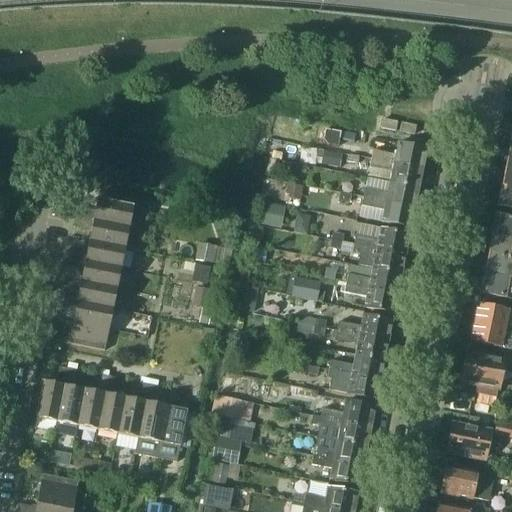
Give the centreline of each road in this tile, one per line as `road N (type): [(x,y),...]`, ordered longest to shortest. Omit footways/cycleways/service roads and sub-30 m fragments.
road 1 (residential): [(396,511),(478,99)]
road 2 (residential): [(0,406),(41,193)]
